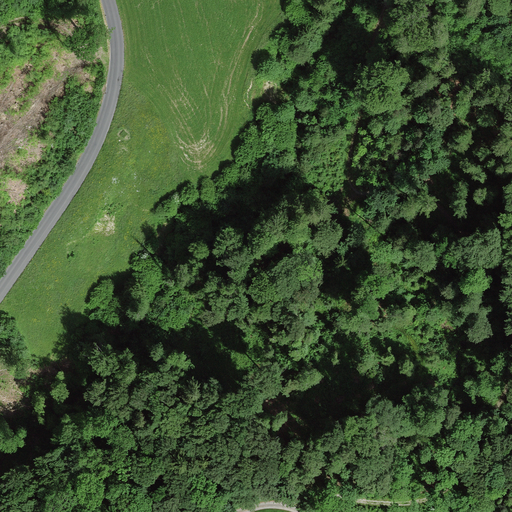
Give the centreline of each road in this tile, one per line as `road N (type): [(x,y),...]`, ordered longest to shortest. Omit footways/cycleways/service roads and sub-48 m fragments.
road 1 (track): [(511,292),(480,249),(421,195),(399,188),(360,195),(351,188),(352,87),(387,0)]
road 2 (unclassified): [(0,293),(104,123),(118,61),(107,0)]
road 3 (track): [(288,506),(306,492),(367,503),(434,498),(458,476),(511,379)]
road 4 (track): [(511,223),(480,111),(435,73)]
